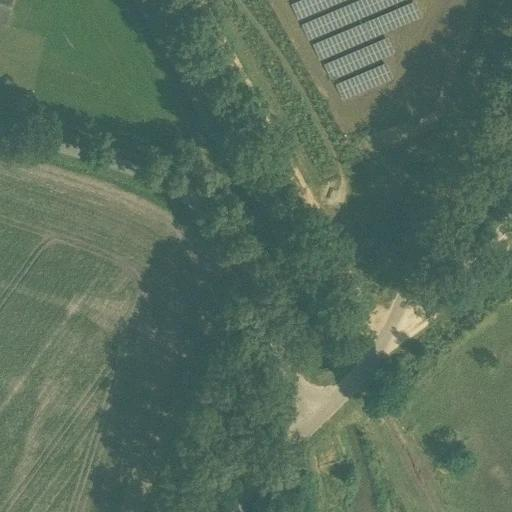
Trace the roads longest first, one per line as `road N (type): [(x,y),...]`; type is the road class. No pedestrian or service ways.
road 1 (unclassified): [(315,417),(388,337),(509,0)]
road 2 (unclassified): [(315,417),(234,240),(197,202),(0,132)]
road 3 (track): [(388,337),(362,308),(195,0)]
road 4 (track): [(388,337),(511,220)]
road 5 (unclassified): [(231,511),(315,417)]
